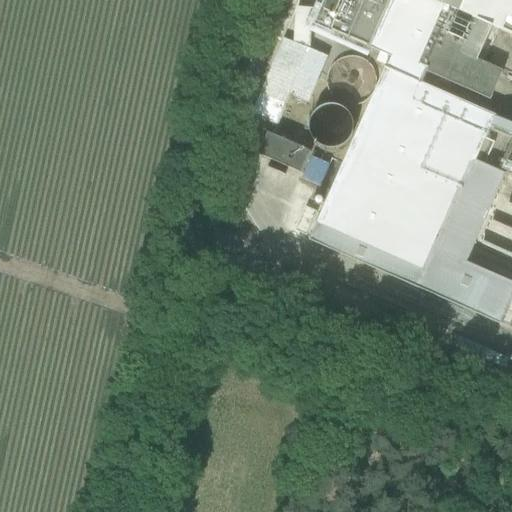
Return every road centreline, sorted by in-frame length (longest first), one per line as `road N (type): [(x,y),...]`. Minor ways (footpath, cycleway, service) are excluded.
road 1 (unclassified): [(225,0),(115,511)]
road 2 (unknown): [(181,202),(438,331),(511,359)]
road 3 (unknown): [(298,0),(250,125),(248,168)]
